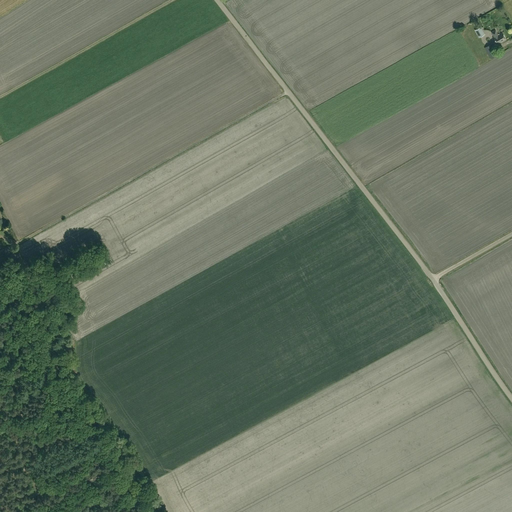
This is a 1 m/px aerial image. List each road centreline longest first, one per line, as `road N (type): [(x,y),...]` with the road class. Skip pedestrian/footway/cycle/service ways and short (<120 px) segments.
road 1 (unclassified): [(433,279),(216,0)]
road 2 (unclassified): [(511,398),(433,279)]
